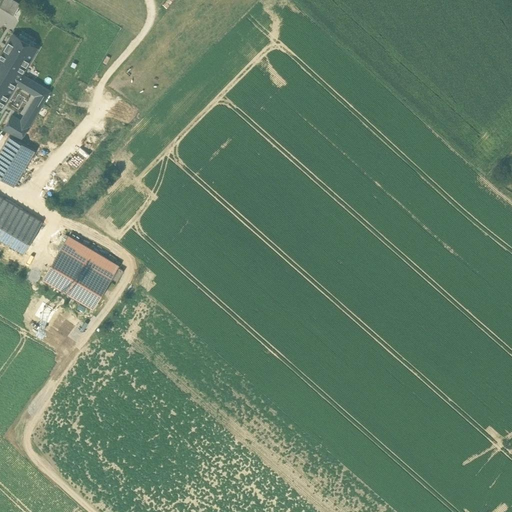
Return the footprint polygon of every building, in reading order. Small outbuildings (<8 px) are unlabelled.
[(20,4),(14,0),(1,0),(0,2),(0,6),(14,15),(20,4)] [(38,48),(14,33),(0,55),(0,61),(22,74),(38,48)] [(22,74),(0,61),(0,108),(1,109),(16,83),(22,74)] [(50,91),(22,74),(16,83),(36,95),(21,120),(12,115),(4,129),(21,139),(50,91)] [(35,151),(9,135),(0,150),(0,176),(14,186),(35,151)] [(0,186),(0,196),(14,205),(19,198),(0,186)] [(14,205),(0,196),(0,238),(24,252),(42,222),(14,205)] [(69,236),(61,250),(110,279),(118,266),(69,236)] [(61,250),(44,278),(93,307),(110,279),(61,250)]
